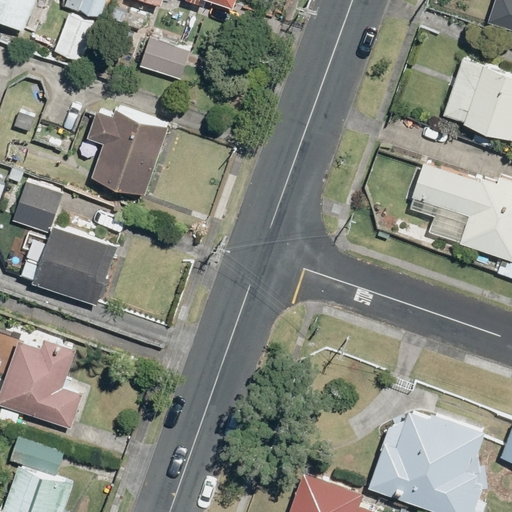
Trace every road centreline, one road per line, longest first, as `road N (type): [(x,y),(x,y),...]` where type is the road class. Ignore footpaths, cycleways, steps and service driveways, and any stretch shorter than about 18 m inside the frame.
road 1 (tertiary): [(260,253),(169,511)]
road 2 (tertiary): [(352,0),(260,253)]
road 3 (residential): [(260,253),(511,341)]
